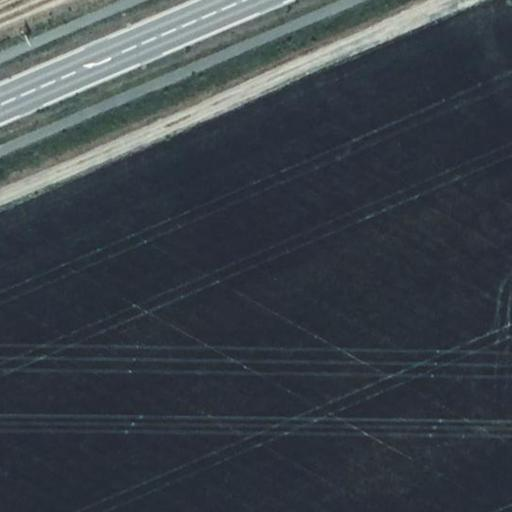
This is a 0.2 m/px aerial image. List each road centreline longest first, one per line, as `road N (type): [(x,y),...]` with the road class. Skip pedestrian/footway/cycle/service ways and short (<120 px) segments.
road 1 (track): [(456,0),(0,197)]
road 2 (primary): [(245,0),(0,104)]
